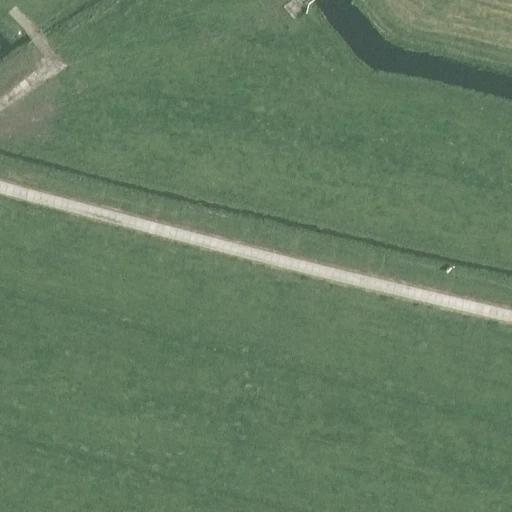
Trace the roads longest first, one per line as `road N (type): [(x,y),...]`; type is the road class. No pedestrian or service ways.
road 1 (track): [(0,185),(511,317)]
road 2 (track): [(83,91),(302,0)]
